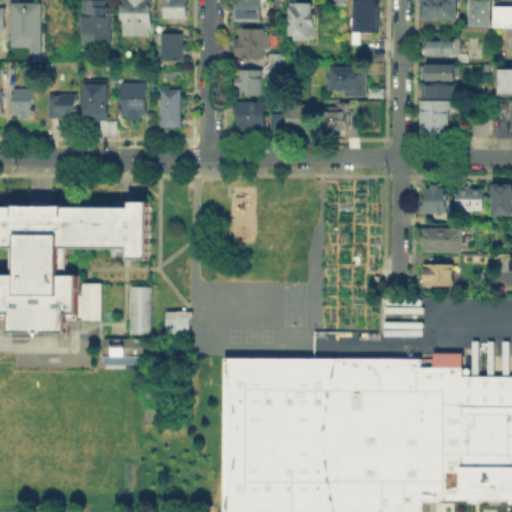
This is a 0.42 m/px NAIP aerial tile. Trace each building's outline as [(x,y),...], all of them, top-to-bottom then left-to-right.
[(109,0),(109,6),(115,6),(115,43),(86,43),(86,0),(109,0)] [(120,0),(120,25),(123,25),(123,36),(147,36),(147,28),(151,28),(151,0),(120,0)] [(162,0),(162,18),(186,18),(186,0),(162,0)] [(232,0),(232,21),(259,22),(259,0),(232,0)] [(379,0),(379,33),(358,33),(358,0),(379,0)] [(423,19),(423,0),(458,0),(458,20),(423,19)] [(468,0),(468,28),(490,28),(490,0),(468,0)] [(0,1),(2,1),(2,6),(9,6),(8,30),(0,29),(0,1)] [(14,2),(14,45),(31,46),(31,52),(44,52),(45,3),(14,2)] [(310,3),(288,3),(288,35),(292,35),(292,40),(312,40),(313,13),(310,13),(310,3)] [(511,5),(511,27),(494,27),(494,5),(511,5)] [(51,11),(76,11),(76,33),(51,32),(51,11)] [(239,27),(239,38),(228,38),(228,56),(263,56),(263,51),(268,51),(268,32),(264,32),(264,27),(239,27)] [(161,33),(161,63),(183,63),(182,51),(187,51),(186,33),(161,33)] [(426,54),(427,39),(461,40),(461,55),(426,54)] [(2,54),(3,41),(10,41),(10,54),(2,54)] [(367,67),(366,97),(344,97),(344,91),(327,91),(327,77),(330,77),(330,66),(367,67)] [(425,83),(428,83),(428,67),(456,67),(456,84),(453,84),(453,137),(424,137),(425,83)] [(511,67),(499,68),(499,93),(511,93),(511,67)] [(238,69),(238,76),(233,76),(233,88),(237,88),(237,95),(261,96),(262,69),(238,69)] [(89,81),(89,120),(112,120),(113,82),(89,81)] [(124,82),(124,115),(130,115),(130,120),(144,120),(144,115),(150,116),(150,82),(124,82)] [(17,88),(17,93),(14,93),(14,105),(18,105),(18,118),(29,118),(30,114),(37,115),(37,88),(17,88)] [(160,89),(161,127),(181,127),(180,88),(160,89)] [(52,94),(52,119),(69,119),(69,116),(80,117),(81,94),(52,94)] [(236,101),(235,132),(250,132),(250,128),(264,128),(264,101),(236,101)] [(321,127),(321,107),(350,107),(350,127),(321,127)] [(290,129),(290,110),(306,110),(305,129),(290,129)] [(269,113),(269,129),(281,129),(281,113),(269,113)] [(492,120),(492,135),(470,135),(470,120),(492,120)] [(440,189),(440,214),(418,213),(418,201),(420,201),(420,189),(427,189),(427,186),(436,186),(436,189),(440,189)] [(489,186),(510,187),(510,219),(488,218),(489,186)] [(480,214),(480,188),(452,188),(452,214),(480,214)] [(0,242),(11,243),(10,269),(0,269),(0,313),(3,313),(3,329),(59,330),(59,315),(74,315),(75,274),(59,274),(60,244),(124,245),(124,253),(143,253),(144,197),(125,197),(125,207),(0,204),(0,242)] [(420,230),(459,230),(459,253),(419,253),(420,230)] [(420,266),(450,266),(450,289),(420,289),(420,266)] [(83,319),(82,285),(105,285),(105,319),(83,319)] [(307,285),(307,328),(286,328),(286,285),(307,285)] [(154,288),(154,335),(133,335),(133,288),(154,288)] [(164,308),(188,308),(188,332),(164,332),(164,308)] [(103,338),(140,337),(141,364),(103,364),(103,338)] [(223,358),(222,511),(419,511),(420,499),(459,499),(509,500),(509,503),(511,503),(511,375),(463,375),(463,367),(420,366),(420,359),(223,358)]
